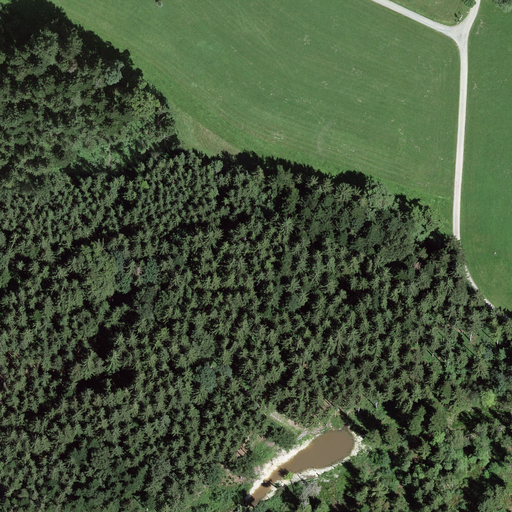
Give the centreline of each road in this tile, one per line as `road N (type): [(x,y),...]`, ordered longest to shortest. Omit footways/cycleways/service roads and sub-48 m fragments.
road 1 (track): [(0,261),(165,326),(247,375),(341,449)]
road 2 (track): [(511,318),(488,301),(464,264),(457,228),(460,38)]
